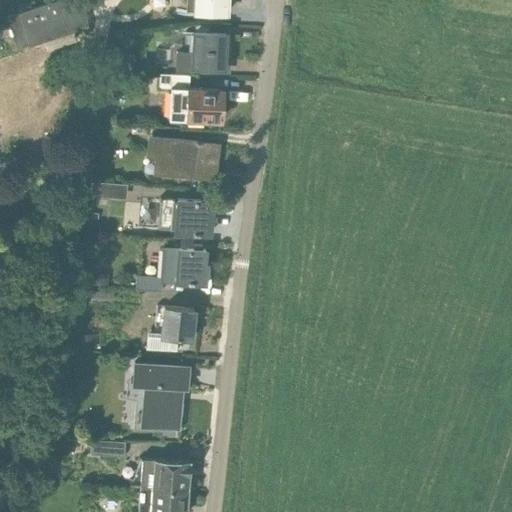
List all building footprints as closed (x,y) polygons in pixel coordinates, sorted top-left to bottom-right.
[(89,28),(80,0),(59,0),(6,16),(16,48),(27,45),(28,47),(89,28)] [(185,0),(185,11),(214,13),(214,11),(224,11),(224,5),(226,5),(226,0),(185,0)] [(192,66),(223,68),(225,34),(193,32),(192,53),(176,52),(175,69),(192,69),(192,66)] [(120,54),(120,67),(136,68),(137,54),(120,54)] [(169,116),(220,119),(222,91),(170,88),(169,116)] [(153,172),(200,177),(204,169),(214,170),(214,171),(215,172),(218,144),(147,136),(146,154),(155,155),(153,172)] [(96,181),(95,199),(137,200),(137,182),(96,181)] [(210,202),(212,202),(212,201),(142,196),(140,227),(209,233),(211,215),(209,215),(210,202)] [(163,246),(161,276),(136,274),(135,288),(161,292),(162,279),(187,281),(187,282),(204,283),(205,282),(204,282),(205,265),(206,265),(206,264),(204,264),(205,250),(163,246)] [(109,276),(86,273),(85,284),(107,287),(109,276)] [(103,290),(85,289),(84,302),(91,303),(92,297),(102,298),(103,290)] [(192,325),(193,309),(166,307),(163,337),(190,339),(190,336),(193,337),(194,326),(192,325)] [(96,334),(78,333),(77,333),(76,349),(96,349),(96,334)] [(139,425),(143,426),(159,427),(160,418),(164,418),(178,419),(179,400),(175,400),(176,387),(185,388),(187,366),(132,362),(130,385),(142,386),(139,425)] [(125,442),(91,440),(90,455),(124,457),(125,442)] [(187,476),(188,461),(141,457),(139,486),(153,487),(153,488),(186,490),(187,486),(189,486),(190,476),(187,476)] [(186,492),(186,490),(153,488),(150,511),(184,511),(185,503),(188,503),(189,492),(186,492)]
